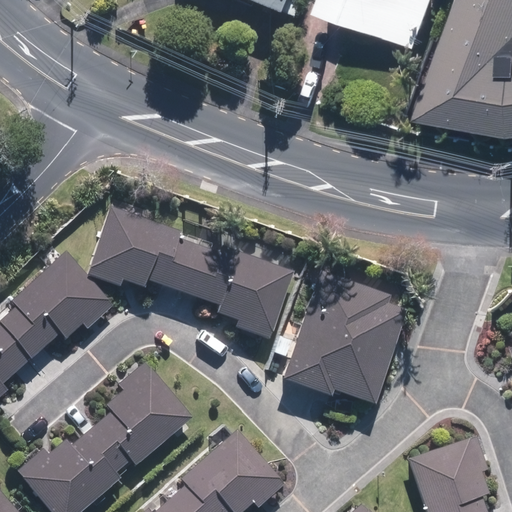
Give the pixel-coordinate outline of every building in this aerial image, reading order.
[(252,0),(293,16),(299,0),(252,0)] [(442,0),(326,0),(325,2),(426,42),(442,0)] [(511,0),(466,0),(427,112),(511,128),(511,0)] [(292,270),(110,205),(87,272),(120,283),(122,278),(146,286),(149,278),(217,301),(214,310),(239,318),(236,326),(269,337),(292,270)] [(10,300),(14,305),(0,316),(0,395),(8,389),(3,382),(61,333),(65,338),(81,324),(86,330),(114,306),(68,251),(10,300)] [(337,263),(333,274),(322,270),(283,377),(331,394),(334,388),(374,403),(411,302),(353,281),(357,270),(337,263)] [(16,470),(51,511),(75,511),(119,476),(116,473),(131,461),(134,464),(192,415),(146,360),(119,383),(124,389),(106,403),(111,409),(71,442),(66,437),(49,452),(44,447),(16,470)] [(258,504),(283,482),(234,427),(179,476),(184,482),(150,511),(145,506),(137,511),(226,511),(227,511),(238,511),(253,499),(258,504)] [(486,511),(479,491),(485,489),(478,471),(488,467),(476,433),(407,457),(426,511),(486,511)] [(0,511),(21,511),(0,488),(0,511)] [(371,511),(360,499),(345,511),(371,511)]
